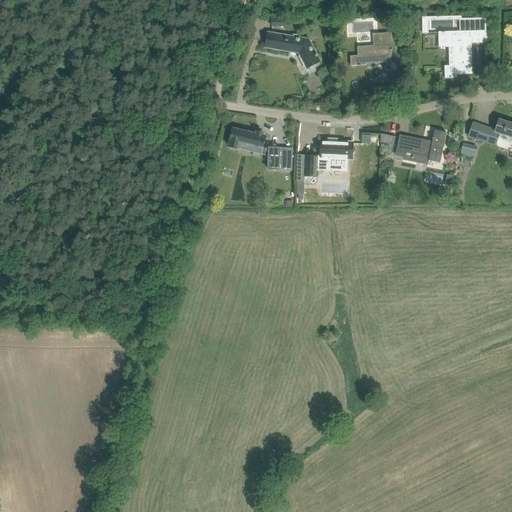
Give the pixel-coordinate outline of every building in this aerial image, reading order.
[(471,31),(486,31),(486,33),(487,33),(486,18),(462,19),(462,16),(422,17),(422,34),(428,34),(428,21),(461,20),(461,31),(438,32),(439,47),(454,47),(454,67),(445,67),(445,78),(457,78),(457,75),(472,74),(471,31)] [(286,18),(282,18),(272,18),(272,26),(286,26),(286,18)] [(310,39),(281,33),(271,32),(270,38),(267,37),(265,47),(299,54),(300,56),(299,56),(306,69),(315,64),(314,62),(320,59),(315,50),(310,39)] [(358,55),(350,56),(351,66),(366,65),(366,63),(392,62),(391,51),(393,50),(393,49),(392,44),(392,33),(373,34),(374,45),(357,47),(358,55)] [(480,126),(477,135),(476,138),(483,141),(483,139),(496,144),(500,133),(511,137),(511,124),(500,120),(496,131),(480,126)] [(229,147),(239,149),(269,156),(268,170),(280,170),(281,148),(269,147),(269,148),(264,147),(266,137),(262,136),(263,133),(257,131),(257,134),(233,129),(230,140),(231,140),(229,147)] [(400,135),(398,144),(397,150),(413,153),(412,162),(428,165),(429,160),(440,163),(447,132),(435,130),(433,141),(400,135)] [(331,157),(348,158),(349,143),(322,142),(321,155),(318,155),(317,170),(330,171),(331,157)] [(281,148),(280,170),(292,171),(293,148),(281,148)] [(316,157),(305,156),(305,168),(297,167),(297,195),(304,196),(304,177),(315,177),(316,157)]
